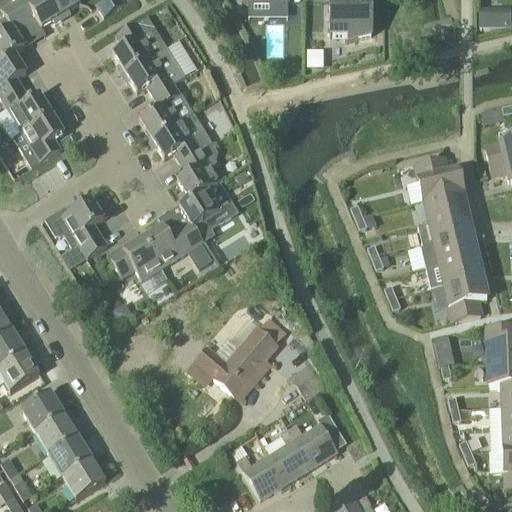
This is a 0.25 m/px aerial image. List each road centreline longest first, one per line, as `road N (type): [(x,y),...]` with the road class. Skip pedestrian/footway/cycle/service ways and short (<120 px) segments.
road 1 (residential): [(159,511),(0,259)]
road 2 (residential): [(0,228),(121,143)]
